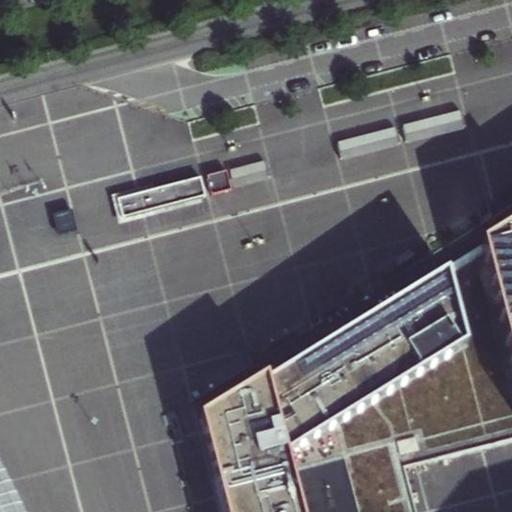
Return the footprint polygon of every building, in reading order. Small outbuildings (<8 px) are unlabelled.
[(460,111),(402,127),(407,145),(465,130),(460,111)] [(395,128),(337,143),(342,162),(400,147),(395,128)] [(264,162),(207,177),(212,195),(224,192),(269,180),(264,162)] [(200,179),(140,194),(144,213),(205,197),(200,179)] [(59,213),(54,215),(57,226),(60,236),(65,235),(77,232),(75,223),(71,210),(59,213)] [(262,382),(200,419),(224,511),(414,511),(405,474),(404,470),(461,455),(511,441),(511,228),(508,231),(493,240),(478,249),(436,275),(361,321),(262,382)]
